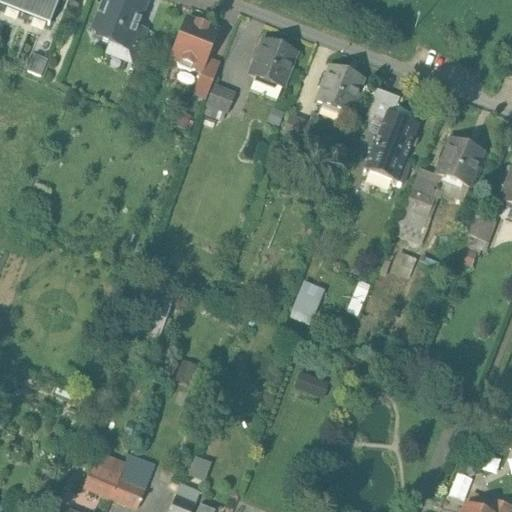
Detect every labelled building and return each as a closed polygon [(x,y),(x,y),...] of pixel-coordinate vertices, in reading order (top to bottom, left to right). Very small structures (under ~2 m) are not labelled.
[(6,0),(5,4),(50,22),(58,2),(63,4),(64,0),(6,0)] [(126,2),(125,0),(103,0),(92,30),(95,39),(95,41),(126,53),(127,53),(137,29),(146,5),(137,2),(132,4),(126,2)] [(217,33),(185,21),(169,61),(175,63),(178,70),(189,74),(195,71),(201,73),(205,62),(217,33)] [(137,29),(127,53),(126,53),(122,62),(135,67),(148,34),(137,29)] [(294,53),(264,40),(250,74),(281,86),(294,53)] [(511,53),(503,76),(511,79),(511,53)] [(47,62),(33,57),(26,74),(40,79),(47,62)] [(201,73),(192,96),(205,101),(218,67),(205,62),(201,73)] [(362,80),(332,68),(319,101),(348,113),(362,80)] [(114,97),(119,86),(86,73),(81,84),(114,97)] [(235,97),(214,88),(206,107),(228,115),(235,97)] [(398,100),(374,91),(363,119),(371,122),(373,118),(382,122),(385,115),(392,118),(398,100)] [(392,118),(385,115),(382,122),(370,151),(371,151),(403,164),(410,147),(414,149),(417,141),(413,140),(418,128),(392,118)] [(309,127),(288,119),(281,137),(302,146),(309,127)] [(482,149),(450,137),(437,173),(469,185),(482,149)] [(403,164),(371,151),(365,167),(397,179),(403,164)] [(511,170),(511,173),(504,171),(498,186),(505,188),(500,200),(511,204),(511,170)] [(433,200),(411,192),(403,211),(425,219),(433,200)] [(425,219),(403,211),(398,225),(420,233),(425,219)] [(495,226),(475,219),(468,237),(487,245),(495,226)] [(413,272),(420,243),(398,238),(391,267),(413,272)] [(304,282),(289,317),(311,326),(325,290),(304,282)] [(171,303),(153,296),(139,330),(158,337),(171,303)] [(236,317),(204,304),(200,314),(212,318),(213,315),(233,323),(236,317)] [(325,399),(329,381),(298,374),(295,393),(325,399)] [(187,477),(204,483),(211,463),(194,458),(187,477)] [(147,477),(123,467),(118,483),(141,492),(147,477)] [(449,495),(464,501),(472,480),(456,474),(449,495)] [(118,483),(117,482),(110,500),(133,510),(141,492),(118,483)] [(200,494),(179,485),(174,499),(195,507),(200,494)] [(193,511),(195,507),(174,499),(168,511),(193,511)] [(511,509),(494,502),(490,511),(481,511),(464,506),(461,511),(509,511),(510,510),(511,509)]
